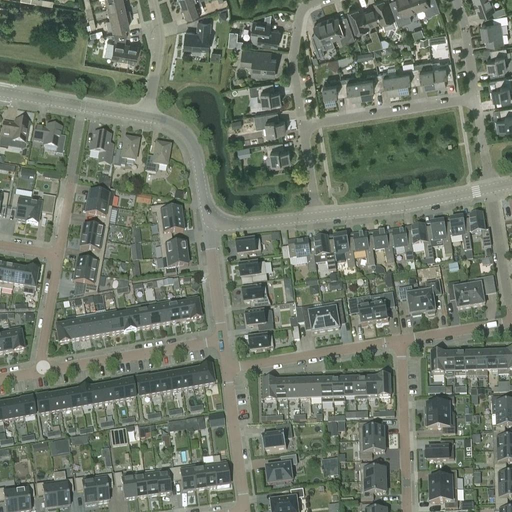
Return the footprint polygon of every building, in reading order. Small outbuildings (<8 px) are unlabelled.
[(105,0),(107,9),(124,5),(122,0),(105,0)] [(201,0),(181,7),(185,18),(201,12),(199,6),(202,5),(201,0)] [(376,9),(370,11),(374,24),(381,21),(382,24),(395,20),(387,0),(384,0),(374,4),(376,9)] [(409,13),(416,10),(412,0),(397,0),(400,8),(393,10),(398,27),(412,22),(409,13)] [(412,0),(416,10),(424,8),(427,17),(440,12),(435,0),(412,0)] [(474,0),(480,16),(495,11),(491,0),(474,0)] [(107,9),(110,20),(130,15),(129,11),(125,12),(124,5),(107,9)] [(368,26),(374,24),(370,11),(363,13),(361,8),(348,13),(356,33),(369,29),(368,26)] [(131,20),(130,15),(110,20),(112,31),(129,27),(127,20),(131,20)] [(504,44),(503,43),(509,42),(508,34),(502,34),(501,25),(508,24),(507,16),(494,18),(495,27),(482,29),(484,38),(486,38),(487,47),(504,44)] [(333,18),(326,21),(332,39),(340,37),(342,44),(355,40),(350,26),(342,29),(338,18),(334,19),(333,18)] [(257,43),(258,43),(258,45),(277,47),(280,32),(263,30),(264,23),(253,21),(251,36),(251,37),(252,38),(252,39),(253,40),(254,41),(255,42),(256,42),(257,43)] [(325,42),(332,39),(326,21),(318,23),(318,25),(314,27),(320,44),(314,46),(318,58),(325,56),(323,50),(327,49),(325,42)] [(185,33),(184,49),(209,51),(210,35),(209,35),(210,24),(198,23),(197,34),(185,33)] [(228,47),(238,47),(238,31),(228,31),(228,47)] [(370,51),(382,47),(376,31),(370,33),(373,41),(367,43),(370,51)] [(114,43),(111,59),(134,63),(137,47),(125,45),(126,38),(127,37),(126,32),(114,34),(115,40),(114,43)] [(508,61),(506,49),(490,51),(492,61),(487,61),(489,72),(507,69),(506,62),(508,61)] [(261,78),(261,76),(275,77),(276,60),(256,58),(256,52),(242,51),(241,61),(253,62),(251,77),(261,78)] [(351,55),(337,58),(338,65),(353,62),(351,55)] [(413,64),(414,69),(417,85),(425,84),(426,89),(436,87),(433,69),(432,61),(413,64)] [(440,68),(433,69),(436,87),(446,85),(446,81),(454,79),(451,63),(440,65),(440,68)] [(404,74),(397,75),(399,93),(410,91),(409,87),(417,85),(414,69),(403,71),(404,74)] [(389,73),(378,75),(380,91),(388,90),(389,95),(399,93),(397,75),(389,76),(389,73)] [(367,80),(360,81),(363,99),(373,97),(372,92),(380,91),(378,75),(367,77),(367,80)] [(359,76),(341,79),(344,97),(352,96),(352,100),(363,99),(360,81),(359,76)] [(496,89),(492,90),(494,101),(511,98),(511,85),(511,78),(495,80),(496,89)] [(331,86),(323,87),(326,105),(337,103),(336,98),(344,97),(341,79),(330,81),(331,86)] [(251,96),(258,95),(259,99),(262,98),(263,106),(281,103),(279,92),(275,93),(273,84),(249,87),(251,96)] [(501,120),(497,121),(498,131),(511,129),(511,108),(500,111),(501,120)] [(256,129),(264,128),(267,128),(268,135),(286,133),(284,122),(279,123),(278,113),(254,117),(256,129)] [(1,139),(11,141),(11,143),(25,145),(28,125),(15,122),(14,128),(10,128),(11,126),(3,124),(1,139)] [(46,131),(35,129),(33,142),(44,144),(43,148),(57,151),(56,155),(62,156),(65,139),(59,138),(61,130),(47,128),(46,131)] [(112,153),(108,152),(110,139),(94,136),(92,146),(90,146),(89,154),(100,155),(98,166),(109,167),(112,153)] [(115,158),(113,168),(120,169),(120,167),(124,168),(126,162),(135,163),(138,144),(135,143),(134,141),(132,140),(131,140),(129,141),(128,142),(124,141),(122,153),(116,152),(115,158)] [(284,152),(283,143),(267,145),(268,158),(271,157),(273,165),(290,162),(289,152),(284,152)] [(148,158),(145,173),(155,175),(158,167),(166,169),(170,149),(166,148),(165,147),(164,146),(162,146),(161,146),(159,147),(156,147),(154,159),(148,158)] [(97,189),(109,191),(111,182),(99,180),(97,189)] [(82,195),(85,186),(78,184),(75,193),(82,195)] [(87,205),(112,209),(115,192),(102,190),(101,196),(89,194),(89,196),(86,196),(85,203),(88,203),(87,205)] [(183,194),(175,192),(174,200),(182,201),(183,194)] [(8,196),(0,194),(0,207),(6,209),(8,196)] [(136,196),(135,204),(150,206),(151,198),(136,196)] [(15,222),(26,224),(27,224),(31,200),(13,197),(11,209),(17,211),(15,222)] [(48,203),(31,200),(27,224),(26,224),(26,225),(38,227),(40,214),(46,215),(48,203)] [(96,224),(109,226),(112,209),(87,205),(87,207),(84,207),(83,213),(86,214),(85,216),(97,218),(96,224)] [(157,225),(182,222),(181,220),(184,220),(183,213),(181,214),(180,211),(168,213),(167,207),(150,209),(151,215),(156,215),(157,225)] [(489,232),(485,232),(483,215),(470,217),(470,220),(464,221),(463,222),(465,235),(469,234),(470,235),(472,234),(472,235),(481,234),(484,249),(491,248),(489,232)] [(472,252),(470,235),(469,234),(465,235),(463,222),(464,221),(463,219),(451,221),(451,224),(444,225),(446,239),(450,238),(450,239),(452,238),(452,239),(462,238),(464,253),(472,252)] [(159,242),(172,241),(171,235),(183,233),(183,231),(186,231),(185,224),(182,224),(182,222),(157,225),(159,242)] [(453,256),(450,239),(450,238),(446,239),(444,225),(444,223),(431,225),(432,228),(425,229),(427,244),(431,244),(431,243),(433,242),(433,243),(443,241),(445,257),(453,256)] [(81,239),(106,244),(109,226),(96,224),(95,230),(83,228),(81,239)] [(426,261),(434,260),(431,244),(427,244),(425,229),(425,227),(412,229),(413,232),(406,233),(408,248),(412,247),(414,246),(414,247),(424,245),(426,261)] [(138,229),(132,230),(134,244),(140,243),(138,229)] [(412,247),(408,248),(406,233),(406,231),(393,232),(393,236),(387,237),(386,237),(388,250),(392,249),(393,250),(395,250),(404,249),(407,265),(414,264),(412,247)] [(392,249),(388,250),(386,237),(387,237),(386,233),(373,234),(374,238),(367,239),(369,252),(373,251),(373,252),(375,252),(385,251),(387,267),(395,266),(393,250),(392,249)] [(373,251),(369,252),(367,239),(367,235),(354,236),(354,239),(347,240),(349,254),(353,253),(354,254),(356,254),(365,253),(368,269),(375,268),(373,252),(373,251)] [(356,270),(354,254),(353,253),(349,254),(347,240),(347,237),(334,238),(335,241),(328,242),(330,256),(334,255),(334,256),(336,256),(346,255),(348,271),(356,270)] [(90,258),(103,261),(106,244),(81,239),(79,250),(91,252),(90,258)] [(334,255),(330,256),(328,242),(328,239),(315,240),(315,243),(308,244),(310,258),(314,257),(315,258),(317,258),(326,257),(329,273),(336,272),(334,256),(334,255)] [(162,260),(186,256),(185,246),(173,247),(172,241),(159,242),(162,260)] [(261,254),(259,241),(237,244),(238,257),(261,254)] [(314,257),(310,258),(308,244),(308,241),(295,242),(296,245),(288,246),(290,260),(297,259),(297,260),(307,258),(309,275),(317,274),(315,258),(314,257)] [(131,262),(141,262),(140,246),(130,246),(131,262)] [(283,262),(290,261),(288,248),(282,249),(283,262)] [(186,256),(162,260),(164,277),(176,276),(176,269),(188,268),(186,256)] [(75,273),(100,278),(103,261),(90,258),(89,265),(77,262),(77,265),(74,264),(73,271),(76,272),(75,273)] [(268,283),(265,264),(240,267),(241,280),(252,279),(253,285),(268,283)] [(12,292),(13,287),(16,270),(5,268),(2,290),(12,292)] [(13,287),(24,289),(27,272),(26,271),(16,270),(13,287)] [(24,289),(23,295),(34,297),(35,291),(36,283),(38,283),(39,277),(37,277),(38,273),(26,271),(27,272),(24,289)] [(75,273),(75,275),(72,275),(71,282),(74,282),(73,285),(85,287),(84,297),(97,294),(100,278),(75,273)] [(476,287),(468,288),(471,309),(485,307),(483,295),(496,293),(493,278),(475,281),(476,287)] [(284,282),(287,304),(294,303),(291,282),(284,282)] [(426,285),(427,289),(418,291),(422,315),(427,314),(427,315),(428,315),(428,317),(434,316),(434,314),(435,314),(433,298),(441,297),(438,283),(426,285)] [(458,311),(471,309),(468,288),(460,290),(459,284),(447,286),(450,301),(456,300),(458,311)] [(266,289),(243,292),(245,305),(250,304),(251,310),(271,307),(267,297),(266,289)] [(421,315),(422,315),(418,291),(418,292),(412,293),(412,289),(398,291),(400,303),(408,301),(410,317),(412,317),(413,318),(421,317),(421,315)] [(393,295),(370,299),(372,305),(375,325),(376,325),(378,326),(381,325),(382,324),(388,323),(386,311),(395,310),(393,295)] [(100,297),(93,299),(94,306),(101,305),(100,297)] [(185,300),(186,305),(187,305),(190,322),(189,322),(190,323),(201,321),(200,317),(202,317),(201,311),(199,311),(197,298),(185,300)] [(373,325),(375,325),(371,305),(359,307),(358,300),(348,302),(351,317),(359,315),(361,327),(368,326),(369,327),(372,327),(373,325)] [(176,302),(166,303),(170,326),(180,324),(177,306),(176,302)] [(155,305),(156,310),(157,310),(160,327),(170,326),(166,303),(155,305)] [(323,312),(326,333),(340,331),(338,319),(344,318),(341,303),(334,304),(335,310),(323,312)] [(177,306),(180,324),(189,322),(190,322),(187,305),(186,305),(177,306)] [(313,335),(326,333),(323,312),(314,314),(313,308),(302,310),(305,324),(311,323),(313,335)] [(147,312),(150,329),(160,327),(157,310),(156,310),(147,312)] [(298,326),(305,324),(302,310),(296,311),(298,326)] [(105,312),(95,313),(96,321),(100,338),(110,336),(106,319),(105,314),(105,312)] [(105,314),(106,319),(110,336),(120,335),(117,317),(116,312),(105,314)] [(150,329),(147,312),(137,314),(140,331),(150,329)] [(274,332),(271,313),(246,316),(248,329),(258,328),(259,334),(274,332)] [(127,315),(130,333),(136,332),(140,331),(137,314),(127,315)] [(117,317),(120,335),(123,334),(124,335),(130,333),(127,315),(117,317)] [(100,338),(96,321),(86,322),(89,340),(100,338)] [(89,340),(86,322),(76,324),(79,342),(89,340)] [(76,324),(66,326),(69,343),(70,343),(79,342),(76,324)] [(70,344),(70,343),(69,343),(66,326),(55,328),(57,336),(55,336),(56,343),(58,342),(58,346),(70,344)] [(9,331),(9,336),(10,336),(13,353),(13,354),(24,352),(23,348),(25,348),(24,342),(22,342),(20,329),(9,331)] [(0,337),(0,338),(3,355),(13,354),(13,353),(10,336),(9,336),(0,337)] [(249,340),(251,353),(274,350),(272,337),(249,340)] [(498,354),(487,355),(487,373),(498,372),(498,354)] [(508,354),(498,354),(498,372),(498,377),(509,376),(509,373),(508,354)] [(433,378),(444,378),(444,356),(444,355),(432,355),(433,378)] [(454,356),(455,379),(467,378),(466,373),(466,374),(465,355),(454,356)] [(476,355),(465,355),(466,373),(467,378),(477,378),(476,355)] [(487,355),(476,355),(477,378),(488,378),(487,373),(487,355)] [(444,356),(444,378),(444,379),(455,379),(454,356),(444,356)] [(200,370),(203,388),(214,386),(211,368),(200,370)] [(203,388),(200,370),(200,371),(189,373),(193,390),(203,388)] [(179,375),(182,392),(193,390),(189,373),(179,375)] [(182,392),(179,375),(168,376),(171,394),(182,392)] [(171,394),(168,376),(158,378),(161,396),(171,394)] [(161,396),(158,378),(147,380),(147,379),(150,398),(161,396)] [(150,398),(147,379),(136,381),(139,399),(150,398)] [(378,379),(378,380),(379,400),(391,399),(390,379),(378,379)] [(368,399),(367,399),(367,401),(379,401),(379,400),(378,380),(367,381),(368,399)] [(333,382),(333,405),(345,404),(345,400),(344,381),(333,382)] [(345,400),(356,399),(355,381),(344,381),(345,400)] [(367,381),(355,381),(356,399),(356,401),(367,401),(367,399),(368,399),(367,381)] [(124,402),(135,400),(132,382),(121,384),(124,402)] [(277,403),(277,402),(276,402),(276,384),(276,382),(264,383),(265,403),(277,403)] [(310,382),(299,383),(299,401),(311,401),(310,382)] [(310,382),(311,401),(321,400),(322,400),(321,382),(310,382)] [(322,400),(321,400),(322,405),(333,405),(333,382),(321,382),(322,400)] [(276,402),(277,402),(288,401),(287,383),(276,384),(276,402)] [(299,383),(287,383),(288,401),(299,401),(299,383)] [(124,402),(121,384),(121,385),(110,387),(114,404),(124,402)] [(114,404),(110,387),(100,388),(103,406),(114,404)] [(103,406),(100,388),(90,390),(89,390),(92,408),(103,406)] [(92,408),(89,390),(78,392),(82,410),(92,408)] [(68,394),(71,411),(82,410),(78,392),(68,394)] [(71,411),(68,394),(57,396),(60,413),(71,411)] [(60,413),(57,396),(47,398),(47,397),(50,415),(60,413)] [(50,415),(47,397),(35,399),(39,417),(50,415)] [(427,416),(427,419),(452,418),(452,407),(454,407),(454,399),(441,400),(442,406),(427,407),(427,409),(425,409),(425,416),(427,416)] [(504,399),(492,399),(492,417),(497,417),(511,416),(511,404),(504,405),(504,399)] [(24,420),(35,418),(32,400),(21,402),(24,420)] [(10,404),(13,422),(24,420),(21,402),(20,402),(10,404)] [(13,422),(10,404),(0,406),(0,408),(3,423),(13,422)] [(214,417),(208,418),(209,427),(221,425),(220,416),(214,417)] [(493,435),(505,435),(505,429),(511,428),(511,416),(497,417),(492,417),(493,435)] [(455,418),(452,418),(427,419),(428,421),(426,421),(426,429),(428,428),(428,431),(442,430),(443,437),(455,436),(455,418)] [(168,434),(175,434),(174,424),(167,425),(168,434)] [(358,425),(359,443),(386,442),(386,435),(384,435),(384,430),(371,431),(371,425),(358,425)] [(292,440),(290,427),(276,429),(277,436),(262,438),(264,453),(286,450),(285,441),(292,440)] [(144,429),(138,430),(139,440),(146,439),(145,436),(150,435),(149,429),(144,429)] [(88,436),(90,443),(107,440),(105,432),(88,436)] [(511,440),(506,441),(505,435),(493,435),(493,453),(511,452),(511,440)] [(70,439),(71,447),(87,445),(86,436),(70,439)] [(67,441),(50,443),(51,455),(68,454),(67,441)] [(387,450),(386,442),(359,443),(360,461),(372,461),(372,455),(385,454),(385,450),(387,450)] [(32,445),(33,453),(47,452),(46,443),(32,445)] [(441,450),(427,450),(427,453),(425,453),(425,460),(427,460),(427,463),(454,462),(453,443),(441,443),(441,450)] [(511,452),(493,453),(494,471),(507,471),(507,465),(511,464),(511,452)] [(213,459),(214,465),(217,489),(217,490),(229,488),(227,477),(229,477),(228,470),(226,470),(226,463),(220,464),(219,458),(213,459)] [(282,460),(283,467),(267,470),(267,469),(266,469),(267,470),(269,486),(270,486),(276,485),(277,488),(285,487),(284,484),(292,483),(293,483),(293,482),(292,482),(290,467),(297,466),(296,458),(282,460)] [(202,466),(206,491),(217,489),(214,465),(202,466)] [(194,492),(195,492),(206,491),(202,466),(191,468),(194,492)] [(360,466),(361,484),(388,483),(388,476),(386,476),(385,471),(373,472),(372,466),(360,466)] [(173,470),(175,483),(181,482),(183,494),(195,493),(195,492),(194,492),(191,468),(173,470)] [(158,497),(170,496),(169,484),(175,483),(173,470),(155,473),(158,497)] [(495,489),(511,488),(511,476),(507,477),(507,471),(494,471),(495,489)] [(144,474),(147,498),(158,497),(155,473),(144,474)] [(430,481),(430,493),(457,492),(456,473),(444,474),(444,480),(430,481)] [(53,475),(54,483),(57,511),(69,509),(67,495),(74,494),(72,481),(66,482),(65,474),(53,475)] [(136,500),(147,498),(144,474),(133,476),(136,500)] [(136,500),(133,476),(121,477),(121,475),(114,476),(116,488),(122,488),(124,502),(136,500)] [(111,477),(93,479),(97,506),(109,504),(107,490),(113,489),(111,477)] [(85,507),(97,506),(93,479),(75,481),(76,494),(83,493),(85,507)] [(54,483),(36,486),(37,499),(43,498),(45,511),(46,511),(48,511),(47,511),(54,511),(55,511),(57,511),(54,483)] [(388,490),(388,483),(361,484),(361,502),(374,502),(374,496),(386,495),(386,490),(388,490)] [(17,511),(30,511),(28,500),(35,499),(33,486),(26,487),(26,490),(15,491),(17,511)] [(495,507),(508,507),(508,501),(511,500),(511,488),(495,489),(495,507)] [(17,511),(15,491),(4,492),(4,490),(0,490),(0,503),(4,503),(5,511),(17,511)] [(271,503),(271,511),(298,511),(297,500),(304,499),(303,491),(291,492),(292,500),(287,501),(287,500),(281,501),(281,502),(271,503)] [(458,510),(457,492),(430,493),(430,505),(445,504),(445,511),(458,510)]
